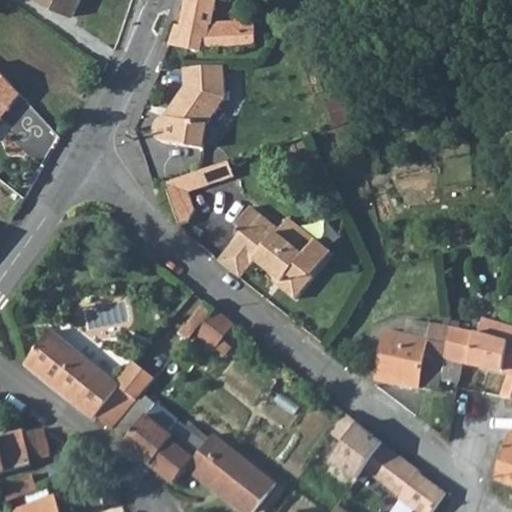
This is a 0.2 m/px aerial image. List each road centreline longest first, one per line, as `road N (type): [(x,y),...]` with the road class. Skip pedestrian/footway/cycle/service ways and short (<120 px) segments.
road 1 (residential): [(80,164),(431,451),(469,491),(473,511)]
road 2 (residential): [(149,511),(101,443),(0,376)]
road 3 (residential): [(80,164),(158,0)]
road 4 (unclassified): [(0,270),(80,164)]
